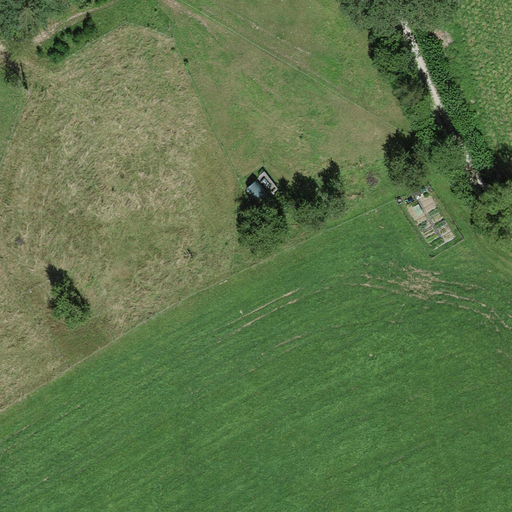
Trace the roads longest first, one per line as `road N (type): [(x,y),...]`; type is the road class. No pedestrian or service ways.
road 1 (track): [(386,0),(442,125)]
road 2 (track): [(442,125),(511,236)]
